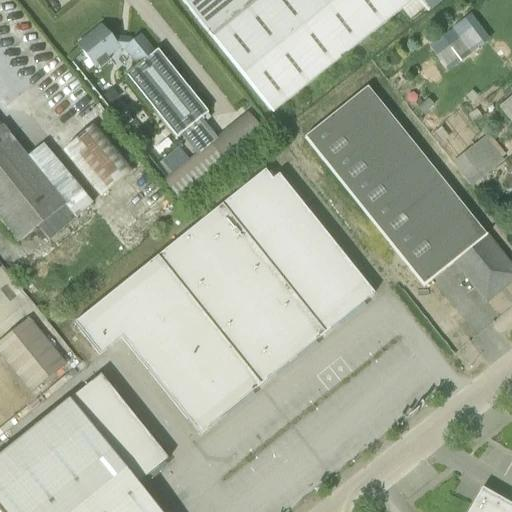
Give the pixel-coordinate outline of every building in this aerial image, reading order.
[(180,0),(273,115),(416,0),(180,0)] [(136,68),(153,54),(139,36),(132,42),(129,39),(113,38),(110,40),(99,26),(75,46),(85,61),(80,64),(86,72),(91,68),(93,70),(96,68),(98,70),(108,62),(106,60),(117,51),(123,52),(136,68)] [(206,114),(156,52),(153,54),(136,68),(124,77),(174,140),(178,136),(199,119),(206,114)] [(365,88),(303,139),(422,287),(452,263),(453,263),(482,302),(485,302),(511,279),(511,271),(479,229),(365,88)] [(511,96),(496,109),(510,126),(504,132),(511,143),(511,142),(511,96)] [(164,180),(161,183),(181,208),(265,138),(246,114),(215,139),(199,119),(178,136),(195,157),(189,162),(177,148),(154,167),(164,180)] [(134,170),(96,123),(62,151),(99,197),(134,170)] [(0,126),(0,224),(16,245),(37,228),(48,241),(91,204),(42,145),(26,158),(1,126),(0,126)] [(504,156),(487,134),(451,163),(470,188),(502,163),(500,160),(504,156)] [(197,436),(372,296),(276,176),(270,181),(263,172),(72,324),(97,356),(119,339),(197,436)] [(26,313),(0,337),(0,352),(35,390),(69,358),(26,313)] [(166,461),(99,376),(0,454),(0,511),(155,511),(135,486),(166,461)] [(511,511),(511,508),(481,492),(468,511),(511,511)]
